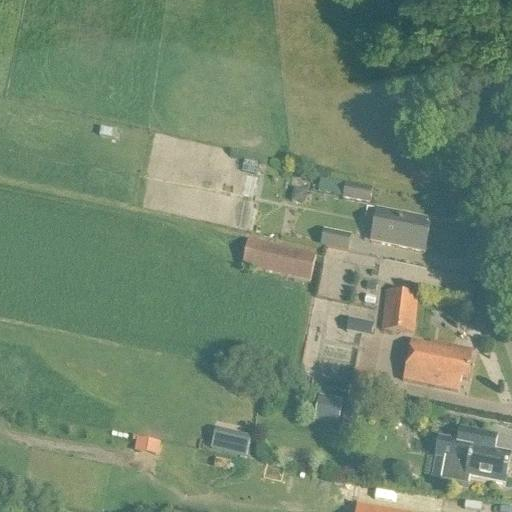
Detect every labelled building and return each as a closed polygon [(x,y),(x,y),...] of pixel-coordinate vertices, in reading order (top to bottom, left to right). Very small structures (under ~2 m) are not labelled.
[(372,193),(345,188),(320,184),(318,194),(333,197),(333,199),(342,201),(342,202),(369,207),(372,193)] [(424,256),(429,231),(426,230),(427,223),(376,213),(370,245),(424,256)] [(348,255),(351,239),(323,234),(320,250),(348,255)] [(310,286),(315,260),(248,245),(242,271),(310,286)] [(376,296),(377,288),(368,286),(366,294),(376,296)] [(413,337),(417,298),(386,295),(381,334),(413,337)] [(374,309),(376,301),(366,299),(365,308),(374,309)] [(374,328),(348,323),(345,337),(371,342),(374,328)] [(430,349),(411,345),(403,385),(458,396),(461,383),(467,384),(473,355),(430,346),(430,349)] [(373,391),(376,378),(354,374),(351,387),(373,391)] [(342,402),(319,397),(313,423),(337,428),(342,402)] [(362,402),(347,399),(341,429),(355,432),(362,402)] [(504,488),(510,458),(494,455),(497,440),(460,433),(458,445),(439,442),(435,460),(444,462),(440,485),(468,490),(470,481),(504,488)] [(215,439),(212,453),(246,460),(251,440),(237,437),(236,444),(215,439)]
